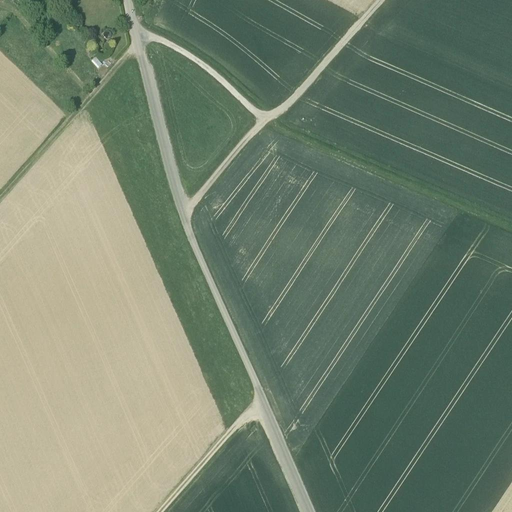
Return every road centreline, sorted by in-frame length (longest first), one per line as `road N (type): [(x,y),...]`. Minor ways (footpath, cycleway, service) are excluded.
road 1 (unclassified): [(135,27),(183,217),(311,511)]
road 2 (track): [(265,117),(511,228)]
road 3 (track): [(0,198),(138,44)]
road 4 (track): [(380,0),(281,111),(265,117)]
road 5 (track): [(137,35),(149,33),(192,57),(265,117)]
road 6 (track): [(260,395),(159,511)]
road 7 (track): [(183,217),(265,117)]
